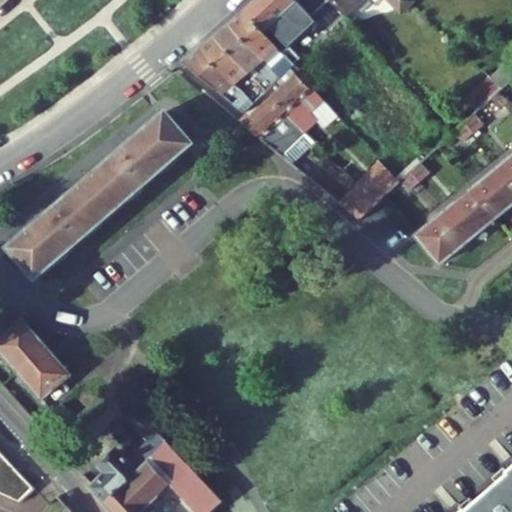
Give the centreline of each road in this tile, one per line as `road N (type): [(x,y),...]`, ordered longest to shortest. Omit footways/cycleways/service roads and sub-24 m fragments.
road 1 (residential): [(0,282),(61,317),(104,317),(238,200),(268,188),(306,202),(439,313)]
road 2 (residential): [(0,167),(71,125),(219,0)]
road 3 (residential): [(397,511),(511,410)]
road 4 (residential): [(94,511),(0,407)]
